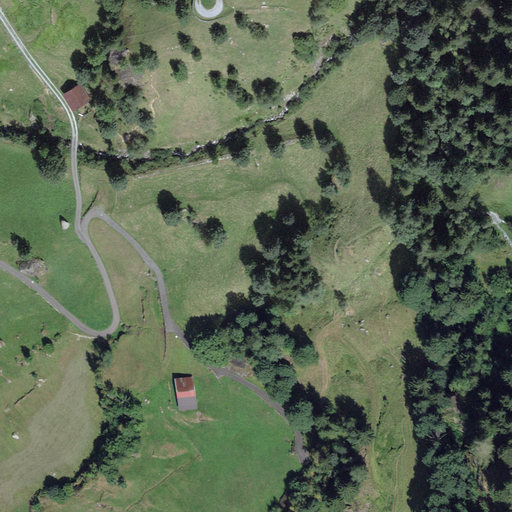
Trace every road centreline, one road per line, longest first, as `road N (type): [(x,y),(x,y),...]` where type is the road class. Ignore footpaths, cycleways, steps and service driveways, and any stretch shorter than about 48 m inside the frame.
road 1 (track): [(0,14),(69,110),(77,229),(102,270),(116,316),(108,331),(89,331),(0,264)]
road 2 (track): [(85,240),(84,225),(97,214),(132,241),(158,273),(174,327),(282,409),(309,458)]
road 3 (track): [(381,503),(372,454),(376,388),(335,331),(320,341),(325,405),(319,447),(309,458)]
